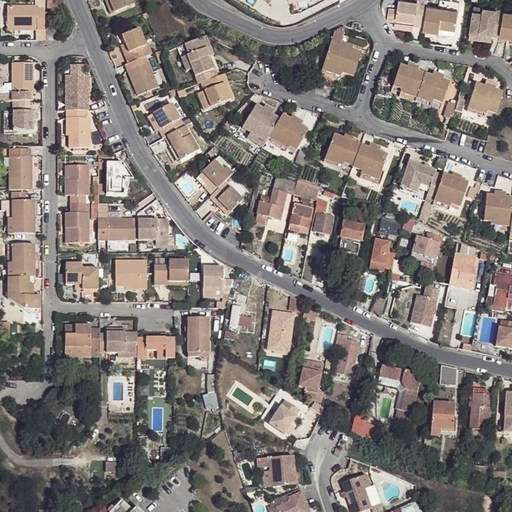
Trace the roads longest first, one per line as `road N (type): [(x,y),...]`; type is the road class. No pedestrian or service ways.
road 1 (residential): [(511,371),(432,352),(371,325),(189,226),(142,162),(74,0)]
road 2 (residential): [(195,0),(270,37),(367,0)]
